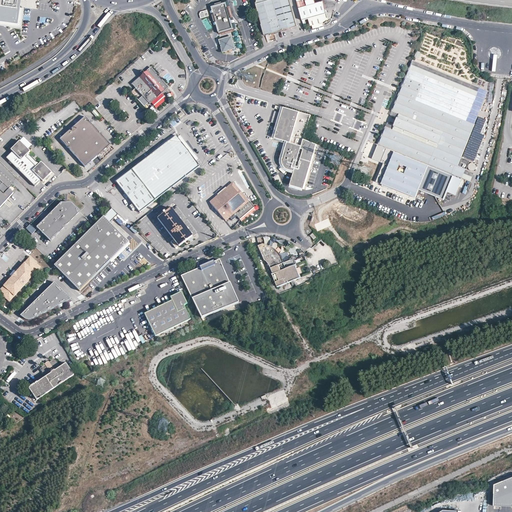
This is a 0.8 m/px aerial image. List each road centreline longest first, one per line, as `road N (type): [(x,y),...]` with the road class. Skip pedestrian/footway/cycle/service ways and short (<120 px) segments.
road 1 (motorway): [(449,377),(112,511)]
road 2 (motorway): [(511,374),(195,511)]
road 3 (motorway): [(449,377),(147,511)]
road 4 (track): [(293,373),(285,394),(201,429),(153,381),(162,355),(210,339),(273,364)]
road 5 (unclassified): [(511,29),(374,9),(218,77)]
road 6 (motorway): [(237,511),(511,394)]
road 7 (unclassified): [(0,318),(28,333),(269,221)]
road 8 (unclassified): [(195,91),(85,183),(55,189),(0,244)]
road 9 (motorway): [(287,511),(511,416)]
road 10 (motorway): [(324,511),(511,428)]
road 11 (primary): [(0,99),(62,63),(121,4)]
road 12 (track): [(369,338),(511,278)]
road 13 (track): [(511,312),(396,353),(380,343)]
road 14 (primary): [(86,0),(84,24),(58,57),(0,92)]
road 15 (unclassified): [(207,99),(270,209)]
road 16 (unclassified): [(280,201),(218,92)]
